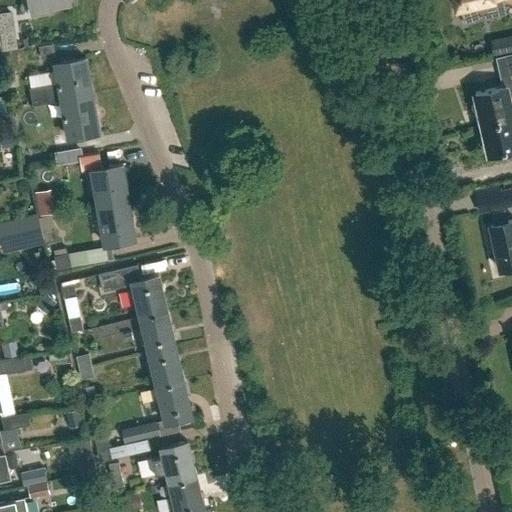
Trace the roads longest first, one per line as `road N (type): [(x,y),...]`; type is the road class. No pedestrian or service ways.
road 1 (residential): [(249,511),(207,279),(121,69),(107,24),(113,0)]
road 2 (unclassified): [(486,511),(375,0)]
